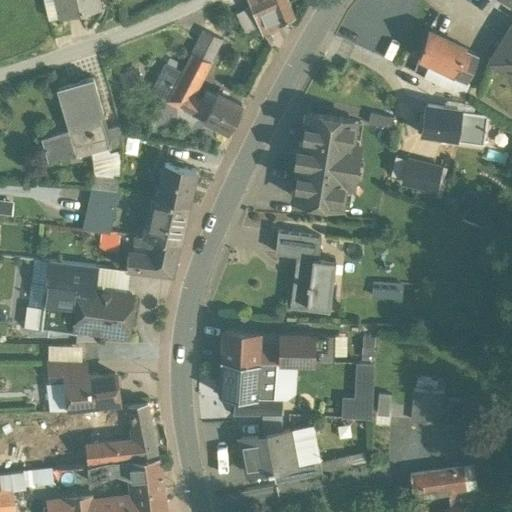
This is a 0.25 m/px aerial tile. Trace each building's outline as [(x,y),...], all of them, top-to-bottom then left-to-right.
[(97,0),(57,0),(61,14),(99,5),(97,0)] [(279,25),(268,0),(247,0),(251,7),(259,26),(262,34),(267,32),(279,25)] [(295,17),(287,0),(268,0),(279,25),(295,17)] [(259,26),(251,7),(246,9),(255,28),(259,26)] [(255,28),(246,9),(236,14),(245,33),(255,28)] [(511,22),(488,61),(511,75),(511,22)] [(465,47),(428,29),(418,58),(428,63),(453,75),(465,47)] [(222,39),(204,30),(192,53),(210,62),(222,39)] [(274,40),(267,32),(262,34),(271,46),(274,40)] [(478,53),(465,47),(453,75),(465,80),(466,80),(478,53)] [(210,62),(192,53),(182,72),(168,101),(204,119),(211,105),(192,96),(210,62)] [(428,63),(418,58),(414,72),(423,76),(428,63)] [(165,63),(150,92),(168,101),(182,72),(165,63)] [(453,75),(428,63),(423,76),(460,93),(465,80),(453,75)] [(93,78),(56,88),(68,130),(40,138),(47,160),(75,152),(76,157),(106,148),(108,147),(104,130),(100,118),(103,117),(93,78)] [(241,104),(217,92),(211,105),(204,119),(228,131),(241,104)] [(107,124),(118,122),(113,99),(102,101),(107,124)] [(461,108),(426,103),(422,133),(456,138),(461,108)] [(393,118),(370,112),(367,124),(390,128),(393,118)] [(354,121),(306,113),(301,148),(297,148),(295,162),(298,162),(293,198),(340,206),(344,184),(352,185),(358,144),(350,143),(354,121)] [(490,116),(479,113),(474,142),(483,144),(490,116)] [(120,125),(104,130),(108,147),(106,148),(108,153),(120,149),(122,133),(120,125)] [(407,156),(401,182),(435,191),(441,165),(407,156)] [(195,171),(164,164),(157,197),(188,203),(195,171)] [(117,175),(93,173),(91,188),(117,190),(117,175)] [(117,190),(91,188),(82,230),(101,232),(108,233),(109,231),(117,190)] [(157,197),(153,197),(144,235),(144,236),(179,244),(188,203),(157,197)] [(119,232),(109,231),(108,233),(101,232),(99,249),(117,251),(119,232)] [(320,236),(278,231),(275,252),(296,255),(318,258),(320,236)] [(179,244),(144,236),(144,235),(136,234),(135,243),(151,245),(148,255),(127,252),(126,260),(127,260),(125,270),(161,274),(162,274),(172,275),(179,244)] [(318,258),(296,255),(290,302),(308,305),(308,301),(330,303),(335,260),(318,258)] [(40,330),(48,260),(34,259),(25,329),(30,334),(48,336),(48,331),(40,330)] [(96,266),(48,260),(40,330),(48,331),(78,334),(79,329),(85,329),(87,314),(77,313),(79,296),(80,288),(82,288),(94,289),(96,266)] [(404,281),(376,279),(374,295),(402,297),(404,281)] [(82,288),(80,288),(79,296),(77,313),(87,314),(85,329),(126,334),(131,294),(94,289),(82,288)] [(259,333),(223,331),(221,359),(256,362),(258,343),(259,333)] [(312,334),(281,334),(280,348),(280,362),(312,363),(312,335),(312,334)] [(334,336),(312,335),(312,363),(334,363),(334,336)] [(364,355),(373,355),(374,335),(365,335),(364,355)] [(273,343),(258,343),(256,362),(259,362),(278,362),(278,363),(280,362),(280,348),(273,348),(273,343)] [(48,361),(81,361),(81,345),(48,345),(48,361)] [(256,362),(221,359),(218,395),(235,396),(256,398),(256,397),(259,362),(256,362)] [(81,361),(48,361),(51,381),(65,379),(65,378),(86,375),(84,361),(81,361)] [(278,362),(259,362),(256,397),(275,398),(278,363),(278,362)] [(342,418),(370,420),(375,364),(356,363),(354,396),(344,396),(342,418)] [(86,375),(65,378),(65,379),(67,397),(74,396),(77,411),(82,410),(113,406),(119,406),(115,374),(97,376),(96,374),(86,375)] [(414,421),(442,423),(445,390),(416,388),(414,421)] [(378,429),(389,430),(391,395),(380,394),(378,429)] [(256,398),(235,396),(233,416),(281,415),(282,399),(275,398),(256,397),(256,398)] [(450,401),(448,423),(468,425),(470,402),(450,401)] [(133,440),(153,437),(151,423),(131,426),(133,440)] [(289,429),(239,439),(246,474),(272,469),(296,465),(296,462),(289,429)] [(153,437),(133,440),(102,443),(105,461),(114,460),(129,459),(136,458),(136,459),(157,456),(153,437)] [(102,443),(85,445),(87,466),(87,467),(88,466),(105,462),(105,461),(102,443)] [(320,464),(322,474),(368,465),(366,455),(320,464)] [(164,511),(157,456),(136,459),(136,458),(129,459),(136,501),(128,503),(127,497),(126,497),(127,511),(164,511)] [(319,458),(296,462),(296,465),(272,469),(275,483),(322,474),(320,464),(319,458)] [(105,462),(88,466),(90,483),(115,472),(114,460),(105,461),(105,462)] [(453,469),(432,472),(434,486),(434,490),(448,488),(455,487),(453,469)] [(52,471),(34,473),(35,485),(53,484),(52,471)] [(432,472),(410,474),(412,489),(434,486),(432,472)] [(455,487),(448,488),(449,496),(456,495),(455,487)] [(11,488),(0,489),(0,511),(10,511),(13,511),(11,488)] [(127,511),(126,497),(113,499),(115,511),(127,511)] [(51,503),(49,503),(50,511),(96,511),(95,502),(91,498),(51,503)] [(115,511),(113,499),(95,502),(96,511),(115,511)]
